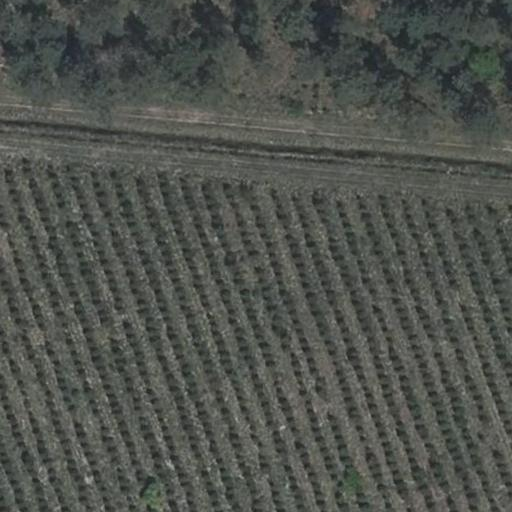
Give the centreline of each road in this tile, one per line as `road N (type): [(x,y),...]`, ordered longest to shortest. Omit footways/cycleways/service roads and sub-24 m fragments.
road 1 (track): [(511,142),(0,93)]
road 2 (track): [(511,192),(0,150)]
